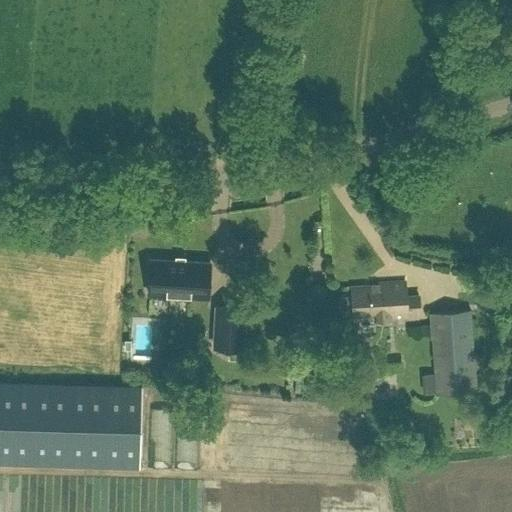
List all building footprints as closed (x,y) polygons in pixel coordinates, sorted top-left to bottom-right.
[(150,257),(148,292),(208,295),(210,261),(150,257)] [(406,295),(405,281),(379,283),(379,285),(351,287),(352,296),(343,297),(341,300),(341,308),(345,311),(353,311),(354,325),(357,325),(356,314),(373,313),(374,319),(420,315),(418,294),(406,295)] [(243,307),(215,306),(213,346),(241,347),(243,307)] [(476,390),(469,308),(428,312),(434,393),(476,390)] [(142,385),(0,380),(0,462),(139,467),(142,385)]
